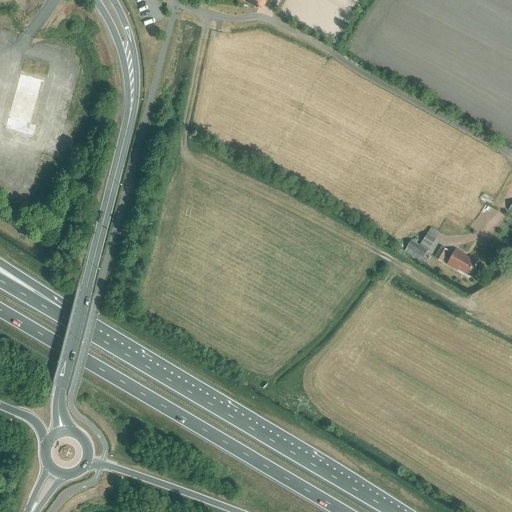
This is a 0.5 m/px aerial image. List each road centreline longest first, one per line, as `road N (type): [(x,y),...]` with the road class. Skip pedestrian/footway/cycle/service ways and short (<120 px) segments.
road 1 (trunk): [(0,310),(342,511)]
road 2 (trunk): [(392,511),(60,316)]
road 3 (trunk): [(62,431),(58,397),(125,133)]
road 4 (trunk): [(84,462),(235,511)]
road 5 (trunk): [(94,0),(124,67),(125,133)]
road 6 (trunk): [(125,133),(135,68),(112,0)]
